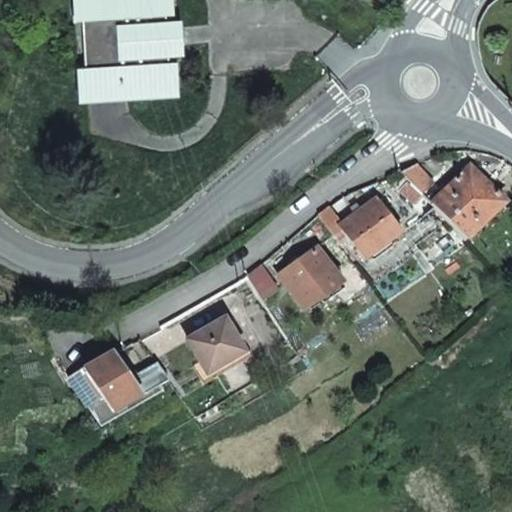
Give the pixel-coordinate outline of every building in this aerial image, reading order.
[(177,0),(75,0),(76,15),(84,15),(84,62),(77,62),(77,91),(87,91),(87,96),(170,94),(170,89),(179,89),(179,60),(172,60),(171,52),(170,20),(170,12),(178,12),(177,0)] [(186,52),(185,19),(170,20),(171,52),(186,52)] [(419,195),(430,186),(414,166),(398,173),(419,195)] [(480,190),(462,173),(428,204),(465,242),(502,204),(484,186),(480,190)] [(373,200),(340,223),(328,208),(317,218),(332,239),(340,233),(363,261),(400,234),(373,200)] [(340,284),(316,251),(277,277),(301,311),(340,284)] [(259,302),(272,292),(258,268),(245,279),(259,302)] [(222,372),(220,368),(241,355),(221,320),(184,342),(196,364),(192,367),(202,385),(222,372)] [(98,425),(113,415),(158,386),(154,381),(159,377),(151,365),(125,382),(107,356),(82,370),(65,379),(98,425)] [(158,386),(164,383),(159,377),(154,381),(158,386)]
